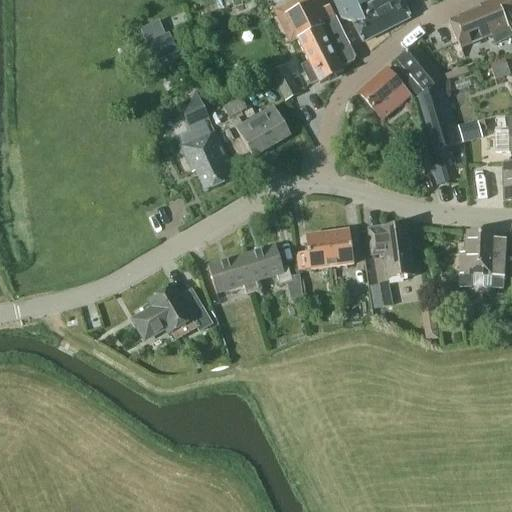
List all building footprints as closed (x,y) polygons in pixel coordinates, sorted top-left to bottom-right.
[(331,0),(340,20),(351,24),(361,43),(408,19),(398,0),(374,0),(373,1),(372,0),(331,0)] [(511,37),(507,28),(511,25),(511,0),(495,0),(481,7),(450,22),(463,49),(490,36),(495,44),(511,37)] [(286,21),(296,40),(306,60),(307,64),(300,68),(309,86),(317,83),(318,85),(341,73),(340,69),(353,63),(354,60),(325,1),(286,21)] [(146,44),(165,36),(159,22),(140,30),(146,44)] [(143,46),(151,65),(176,54),(168,35),(165,36),(146,44),(143,46)] [(460,144),(454,124),(446,98),(439,100),(435,85),(441,80),(415,46),(390,66),(418,98),(417,100),(433,152),(460,144)] [(490,66),(495,82),(510,77),(505,61),(490,66)] [(270,75),(280,98),(295,92),(285,68),(270,75)] [(358,94),(382,122),(411,96),(387,69),(358,94)] [(231,171),(195,91),(184,126),(187,133),(177,137),(181,147),(180,148),(192,174),(195,173),(205,193),(229,182),(225,173),(231,171)] [(247,112),(239,98),(223,107),(231,121),(247,112)] [(273,108),(254,119),(271,148),(290,137),(273,108)] [(496,132),(493,132),(494,154),(509,153),(510,165),(502,166),(504,201),(511,200),(511,114),(508,115),(508,131),(496,132)] [(484,138),(482,130),(479,118),(454,124),(460,143),(484,138)] [(271,148),(254,119),(235,130),(252,159),(271,148)] [(431,170),(424,146),(409,150),(415,174),(431,170)] [(452,164),(439,167),(442,186),(456,184),(452,164)] [(382,230),(382,228),(369,230),(372,256),(384,255),(387,279),(413,276),(406,227),(382,230)] [(349,232),(327,235),(331,268),(353,265),(349,232)] [(470,277),(490,278),(489,291),(502,291),(505,240),(493,240),(494,235),(466,234),(465,255),(460,255),(458,289),(469,290),(470,277)] [(331,268),(327,235),(305,238),(310,271),(331,268)] [(282,270),(275,247),(241,257),(250,285),(256,283),(276,277),(279,286),(285,284),(291,304),(302,299),(298,274),(290,277),(287,268),(282,270)] [(250,285),(241,257),(207,268),(216,295),(218,294),(241,287),(245,297),(259,292),(256,283),(250,285)] [(369,288),(374,310),(392,306),(388,284),(369,288)] [(203,310),(190,317),(172,287),(149,301),(154,309),(133,322),(145,340),(165,328),(169,335),(192,321),(199,333),(212,325),(203,310)] [(431,290),(433,304),(447,302),(445,288),(431,290)] [(425,343),(438,341),(432,304),(420,306),(425,343)]
